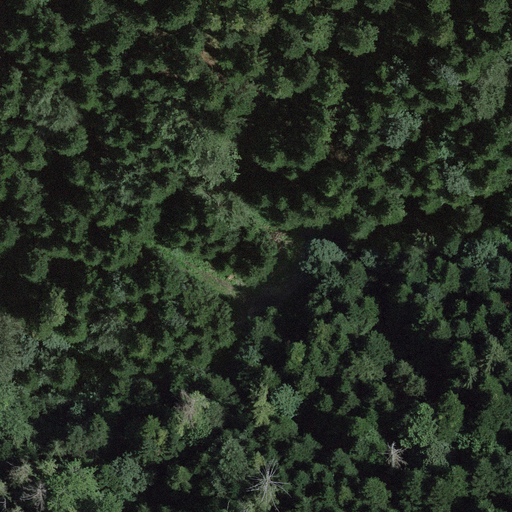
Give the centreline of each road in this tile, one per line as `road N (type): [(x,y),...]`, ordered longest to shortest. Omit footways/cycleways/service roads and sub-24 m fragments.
road 1 (track): [(511,172),(348,244),(230,332),(178,356),(128,356),(0,304)]
road 2 (track): [(230,332),(242,377),(276,412),(404,480),(511,510)]
road 3 (track): [(259,311),(0,135)]
